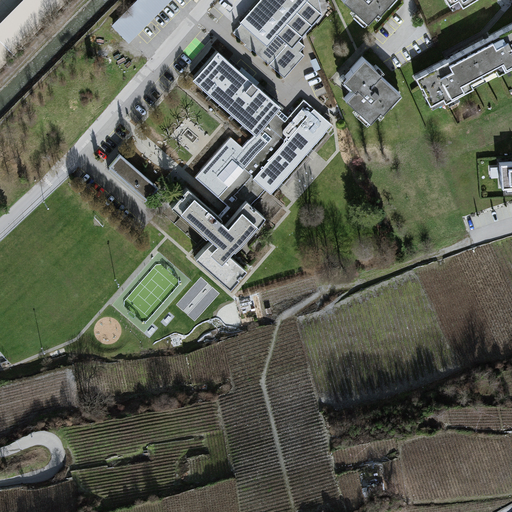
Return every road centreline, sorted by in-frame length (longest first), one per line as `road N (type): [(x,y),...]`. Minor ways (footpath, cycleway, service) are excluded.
road 1 (residential): [(207,0),(77,151),(0,226)]
road 2 (residential): [(511,231),(331,290)]
road 3 (unclassified): [(0,453),(37,439),(48,441),(55,457),(52,467),(0,483)]
